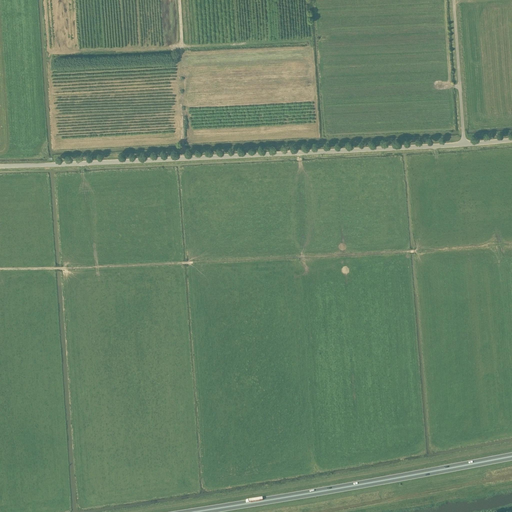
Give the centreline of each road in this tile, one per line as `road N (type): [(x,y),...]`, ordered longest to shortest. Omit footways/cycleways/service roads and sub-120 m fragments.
road 1 (unclassified): [(0,166),(464,144)]
road 2 (trunk): [(199,511),(511,457)]
road 3 (track): [(184,159),(179,0)]
road 4 (unclassified): [(464,144),(453,0)]
